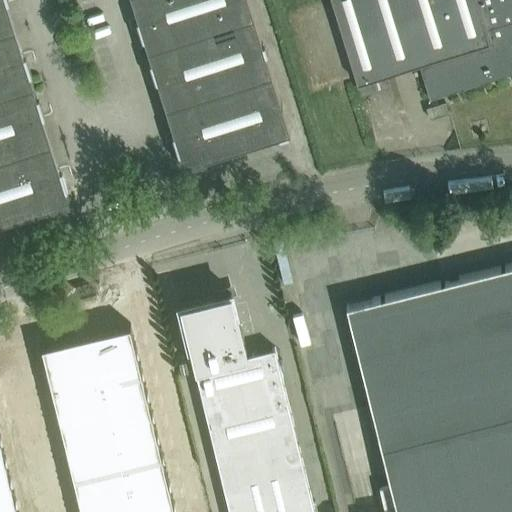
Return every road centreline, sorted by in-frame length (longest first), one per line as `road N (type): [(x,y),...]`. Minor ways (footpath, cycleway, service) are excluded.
road 1 (unclassified): [(175,230),(381,179),(511,166)]
road 2 (unknown): [(371,181),(371,237),(325,297),(375,487)]
road 3 (unclassified): [(95,251),(16,0)]
road 4 (unclassified): [(102,0),(175,230)]
